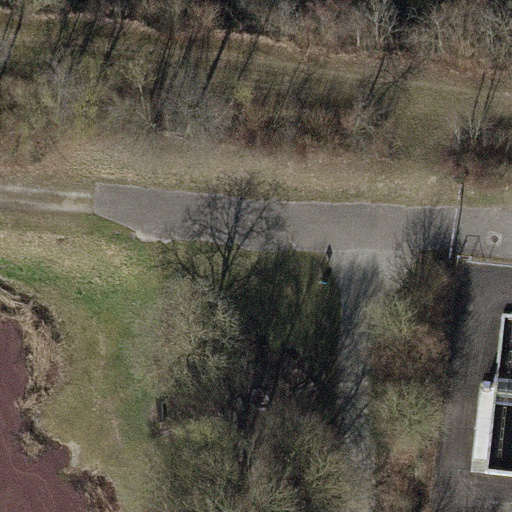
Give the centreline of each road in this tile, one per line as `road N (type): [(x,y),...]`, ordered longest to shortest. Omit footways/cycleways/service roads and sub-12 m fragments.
road 1 (track): [(366,228),(0,194)]
road 2 (track): [(366,228),(344,511)]
